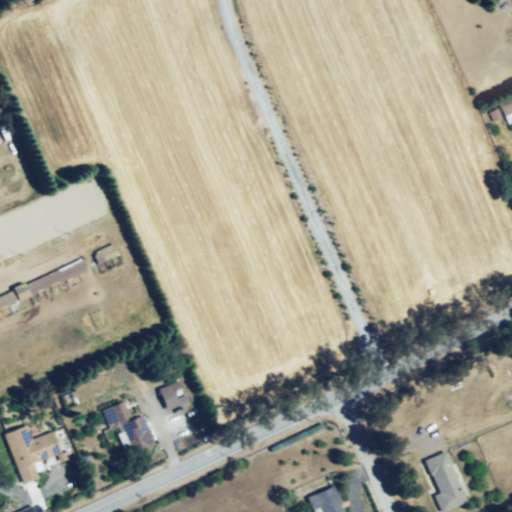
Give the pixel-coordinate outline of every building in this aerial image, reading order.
[(500,106),(511,101),(511,122),(507,124),(500,106)] [(89,253),(110,243),(116,257),(95,266),(89,253)] [(0,297),(80,259),(89,277),(0,320),(0,297)] [(156,388),(164,409),(185,401),(178,380),(156,388)] [(103,408),(113,432),(121,429),(130,451),(154,442),(142,412),(131,416),(124,399),(103,408)] [(1,434),(23,486),(42,479),(36,463),(61,452),(52,432),(31,440),(24,424),(1,434)] [(422,461),(441,451),(466,500),(442,511),(438,511),(431,497),(438,493),(422,461)] [(305,497),(332,486),(342,511),(320,511),(319,508),(311,511),(305,497)]
